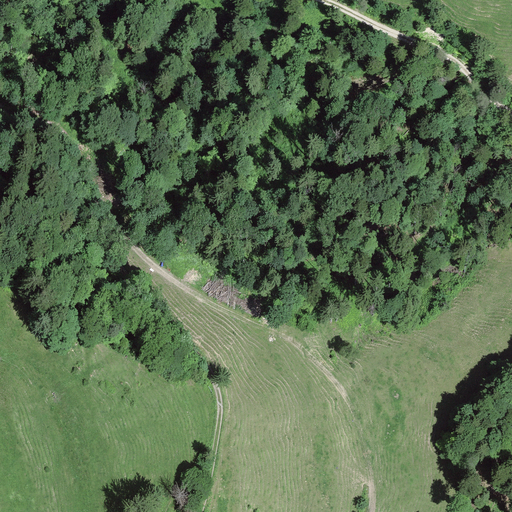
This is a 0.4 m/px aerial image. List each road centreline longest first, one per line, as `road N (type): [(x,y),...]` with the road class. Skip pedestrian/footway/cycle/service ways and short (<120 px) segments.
road 1 (track): [(85,192),(108,199),(129,239),(194,298),(261,322),(309,354),(345,397),(367,449),(369,511)]
road 2 (track): [(204,511),(225,401),(215,369),(153,313),(110,255),(85,192)]
road 3 (track): [(511,110),(432,54),(320,0)]
road 4 (track): [(85,192),(59,127),(0,107)]
